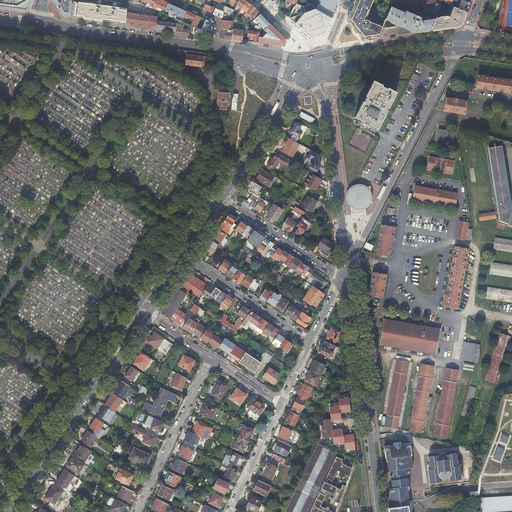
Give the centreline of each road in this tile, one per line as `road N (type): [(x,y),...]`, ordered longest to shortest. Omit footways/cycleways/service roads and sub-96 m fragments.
road 1 (residential): [(458,49),(349,273)]
road 2 (residential): [(349,273),(323,72)]
road 3 (secondary): [(216,46),(34,23)]
road 4 (track): [(449,361),(461,371),(449,439),(427,435),(438,362)]
road 5 (residential): [(209,357),(136,511)]
road 6 (tertiary): [(8,511),(101,374)]
road 7 (residential): [(311,341),(182,254)]
road 8 (residential): [(222,197),(334,273),(349,273)]
road 9 (residential): [(367,420),(349,273)]
road 10 (tertiary): [(182,254),(138,306),(101,374)]
road 11 (secondary): [(465,36),(326,54)]
road 12 (secondary): [(323,72),(458,49)]
road 13 (track): [(449,361),(379,352),(380,312),(389,300)]
road 14 (residential): [(281,403),(230,511)]
